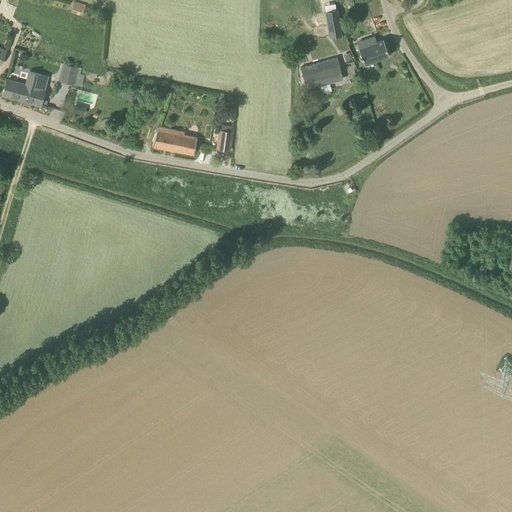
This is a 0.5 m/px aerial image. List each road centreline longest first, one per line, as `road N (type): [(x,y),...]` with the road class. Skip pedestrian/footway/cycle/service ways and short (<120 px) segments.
road 1 (unclassified): [(447,104),(337,180),(316,185),(162,161),(0,106)]
road 2 (unclassified): [(447,104),(394,32),(382,0)]
road 3 (track): [(34,120),(0,238)]
